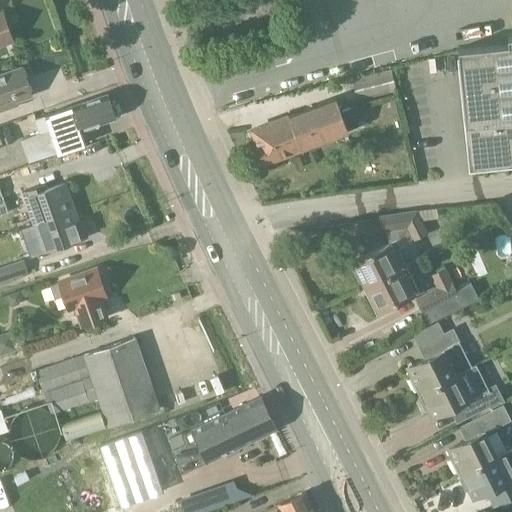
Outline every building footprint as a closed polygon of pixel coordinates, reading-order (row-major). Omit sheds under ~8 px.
[(259,0),(263,10),(294,1),(293,0),(259,0)] [(0,43),(14,39),(3,9),(0,9),(0,43)] [(511,35),(508,36),(509,44),(458,49),(467,125),(474,124),(478,163),(511,159),(511,35)] [(0,111),(19,106),(18,101),(33,96),(22,64),(0,71),(0,111)] [(108,93),(34,118),(39,133),(21,139),(28,162),(84,143),(80,129),(116,117),(108,93)] [(259,158),(265,161),(359,126),(351,107),(341,111),(336,98),(252,129),(259,145),(256,151),(259,158)] [(33,223),(20,227),(30,256),(43,252),(85,237),(65,181),(38,190),(37,185),(22,190),(33,223)] [(416,211),(379,216),(381,230),(407,226),(414,240),(428,233),(416,211)] [(366,286),(407,265),(399,249),(401,248),(397,239),(389,243),(354,261),(366,286)] [(0,279),(32,268),(31,266),(28,257),(0,266),(0,279)] [(419,290),(407,265),(366,286),(379,311),(419,290)] [(466,288),(458,292),(446,266),(430,274),(435,286),(415,297),(422,312),(423,312),(428,324),(473,301),(466,288)] [(76,305),(83,325),(106,317),(99,297),(106,295),(103,284),(105,280),(105,276),(102,272),(98,271),(97,268),(59,282),(50,285),(54,299),(64,295),(69,308),(76,305)] [(430,356),(407,367),(419,393),(469,368),(472,367),(472,366),(461,343),(453,327),(443,331),(444,333),(424,344),(429,355),(430,356)] [(160,408),(160,407),(135,336),(83,354),(36,370),(51,413),(98,398),(107,426),(160,408)] [(469,368),(419,393),(432,418),(456,407),(462,419),(488,405),(490,408),(505,401),(496,383),(484,389),(473,366),(472,367),(469,368)] [(206,462),(276,428),(261,396),(180,434),(185,444),(172,451),(182,473),(206,462)] [(447,448),(460,474),(498,454),(487,432),(511,420),(504,404),(465,424),(471,436),(447,448)] [(0,433),(8,430),(1,408),(0,408),(0,433)] [(141,430),(100,444),(121,506),(162,491),(141,430)] [(498,454),(460,474),(473,499),(491,490),(497,502),(511,494),(511,476),(510,477),(498,454)] [(315,511),(305,491),(277,504),(277,505),(262,511),(315,511)]
